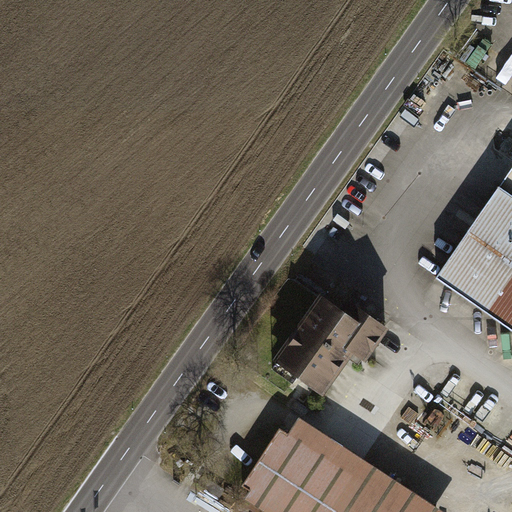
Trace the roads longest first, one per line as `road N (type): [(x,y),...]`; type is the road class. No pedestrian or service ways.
road 1 (tertiary): [(446,0),(107,474)]
road 2 (unknown): [(348,425),(477,504),(511,511)]
